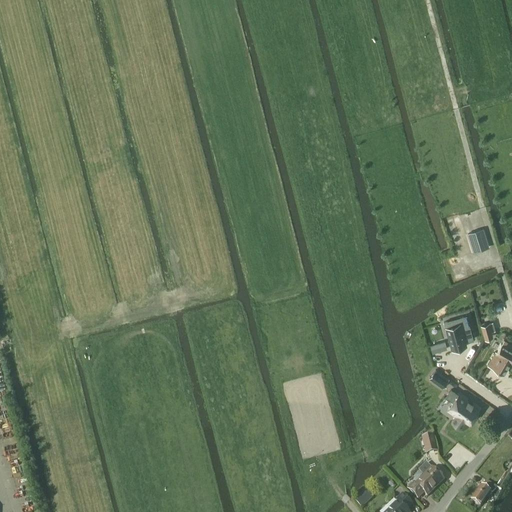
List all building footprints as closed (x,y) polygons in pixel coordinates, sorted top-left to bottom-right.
[(488,247),(483,230),(468,234),(473,252),(488,247)] [(466,346),(465,342),(473,340),(466,316),(457,319),(459,324),(445,328),(452,350),(466,346)] [(492,322),(481,326),(483,334),(495,330),(492,322)] [(511,362),(511,360),(511,344),(504,340),(501,344),(496,352),(495,351),(487,365),(497,370),(496,371),(502,375),(503,373),(504,374),(511,362)] [(445,349),(443,344),(431,347),(432,352),(445,349)] [(443,387),(449,379),(436,370),(430,378),(443,387)] [(458,395),(451,390),(446,397),(453,402),(447,410),(455,415),(451,421),(460,427),(465,420),(470,423),(480,409),(459,394),(458,395)] [(423,438),(425,451),(432,450),(430,438),(423,438)] [(424,494),(427,498),(444,482),(433,470),(416,486),(414,484),(408,490),(418,500),(424,494)] [(486,481),(482,488),(481,487),(471,501),(480,508),(489,494),(492,495),(497,488),(486,481)] [(354,501),(361,509),(372,499),(365,491),(354,501)] [(407,511),(406,511),(412,506),(402,495),(395,501),(398,503),(387,511),(407,511)]
